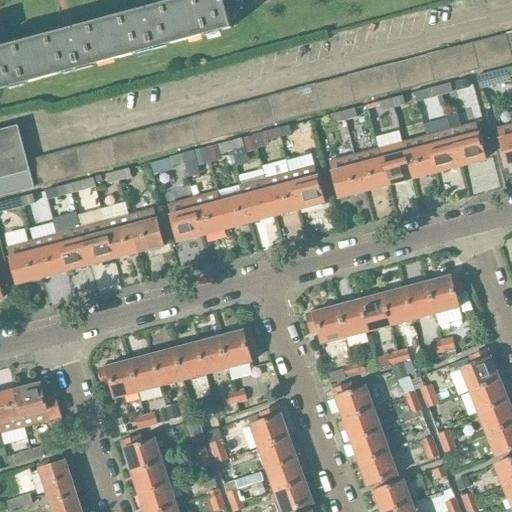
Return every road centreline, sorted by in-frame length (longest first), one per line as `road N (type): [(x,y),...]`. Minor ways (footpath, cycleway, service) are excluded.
road 1 (residential): [(348,511),(268,285)]
road 2 (residential): [(58,336),(268,285)]
road 3 (residential): [(268,285),(471,228)]
road 4 (residential): [(114,511),(58,336)]
